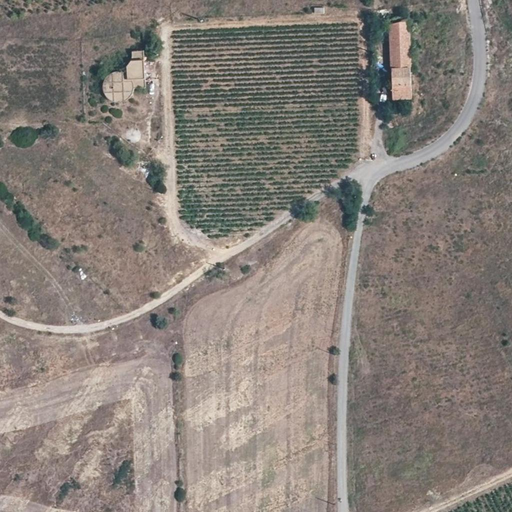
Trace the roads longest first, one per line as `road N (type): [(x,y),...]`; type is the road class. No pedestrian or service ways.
road 1 (unclassified): [(342,511),(343,352),(370,172),(438,144),(469,110),(473,0)]
road 2 (track): [(370,172),(111,322),(50,328),(0,313)]
road 3 (unknown): [(150,79),(167,94),(181,228),(219,261)]
road 4 (track): [(370,172),(378,19)]
